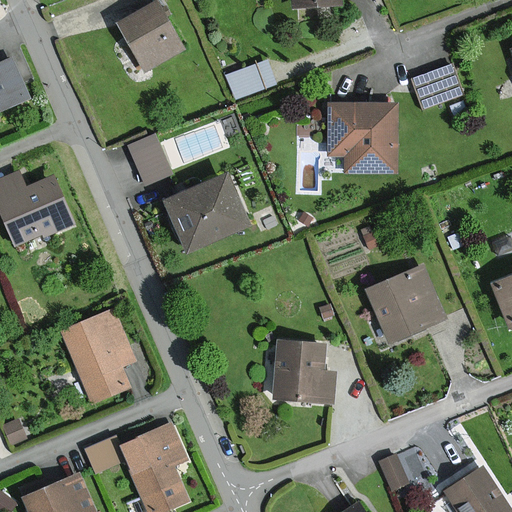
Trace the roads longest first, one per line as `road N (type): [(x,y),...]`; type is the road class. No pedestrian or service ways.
road 1 (residential): [(20,0),(232,492)]
road 2 (residential): [(511,382),(232,492)]
